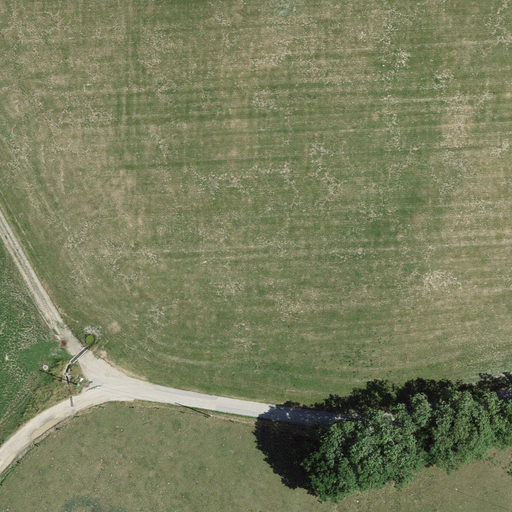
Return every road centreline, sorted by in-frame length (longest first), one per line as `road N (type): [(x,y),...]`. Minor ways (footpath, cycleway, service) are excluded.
road 1 (track): [(113,387),(319,417),(390,418),(511,393)]
road 2 (track): [(0,211),(58,326),(113,387)]
road 3 (track): [(0,463),(55,412),(113,387)]
